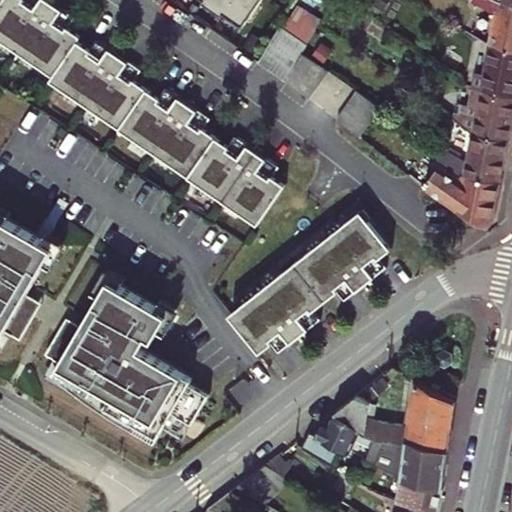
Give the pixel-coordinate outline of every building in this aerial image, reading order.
[(0,36),(19,50),(54,1),(51,0),(3,0),(0,4),(0,36)] [(246,23),(262,0),(207,0),(225,12),(227,10),(246,23)] [(492,45),(511,50),(511,2),(501,0),(472,0),(473,1),(499,11),(492,45)] [(76,16),(54,1),(19,50),(54,75),(77,42),(79,39),(80,38),(67,29),(69,26),(76,16)] [(287,80),(303,52),(308,43),(282,25),(261,60),(287,80)] [(69,26),(67,29),(80,38),(82,35),(69,26)] [(90,51),(77,42),(54,75),(51,79),(258,224),(284,187),(272,178),(274,175),(282,166),(237,135),(230,144),(228,147),(203,130),(205,127),(211,118),(168,87),(161,97),(159,99),(134,82),(136,79),(142,69),(99,39),(92,48),(90,51)] [(79,39),(77,42),(90,51),(92,48),(79,39)] [(473,87),(511,96),(511,50),(492,45),(486,73),(476,71),(473,87)] [(329,70),(303,52),(287,80),(310,98),(329,70)] [(159,99),(161,97),(136,79),(134,82),(159,99)] [(475,134),(506,141),(511,112),(511,96),(473,87),(469,105),(480,107),(475,134)] [(382,108),(356,90),(337,118),(361,136),(382,108)] [(228,147),(230,144),(205,127),(203,130),(228,147)] [(468,175),(498,181),(506,141),(475,134),(470,162),(468,175)] [(491,218),(498,181),(468,175),(470,162),(439,145),(435,150),(441,165),(427,185),(485,224),(491,218)] [(272,178),(284,187),(287,184),(274,175),(272,178)] [(363,208),(230,312),(258,348),(271,338),(273,341),(280,350),(322,317),(315,308),(313,305),(337,286),(339,289),(346,298),(388,265),(381,256),(379,253),(391,243),(363,208)] [(30,292),(58,244),(0,209),(0,337),(2,339),(8,328),(23,337),(36,315),(31,312),(40,297),(30,292)] [(391,243),(379,253),(381,256),(393,246),(391,243)] [(156,336),(171,310),(112,276),(84,324),(74,318),(65,332),(60,329),(47,351),(62,360),(56,371),(161,432),(165,426),(184,437),(211,391),(191,380),(195,375),(143,345),(150,333),(156,336)] [(313,305),(315,308),(339,289),(337,286),(313,305)] [(31,312),(36,315),(45,301),(40,297),(31,312)] [(69,315),(60,329),(65,332),(74,318),(69,315)] [(271,338),(258,348),(260,351),(273,341),(271,338)] [(441,361),(450,366),(458,361),(458,351),(449,347),(441,352),(441,361)] [(369,434),(376,436),(389,438),(409,443),(411,438),(451,449),(459,399),(420,378),(413,423),(386,419),(372,415),(375,401),(361,392),(339,410),(369,434)] [(369,434),(339,410),(332,422),(326,419),(319,434),(351,452),(358,438),(372,445),(376,436),(369,434)] [(389,438),(379,469),(405,478),(445,488),(451,449),(411,438),(409,443),(389,438)] [(292,478),(267,464),(240,485),(264,500),(292,478)] [(356,482),(334,467),(327,479),(350,493),(356,482)] [(445,488),(405,478),(399,500),(440,510),(445,488)] [(212,506),(214,507),(223,511),(256,511),(261,504),(234,489),(212,506)] [(439,511),(440,510),(399,500),(396,511),(439,511)] [(341,508),(347,511),(362,511),(345,501),(341,508)]
